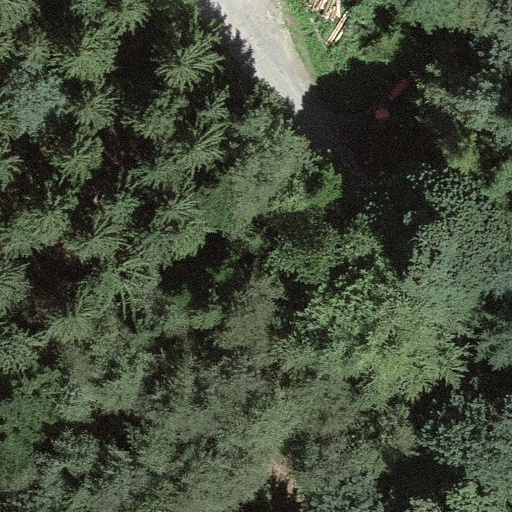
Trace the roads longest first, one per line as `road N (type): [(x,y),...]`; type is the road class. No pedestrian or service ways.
road 1 (track): [(178,0),(337,163),(420,264)]
road 2 (track): [(420,264),(399,511)]
road 3 (track): [(337,163),(448,49),(511,30)]
road 4 (track): [(420,264),(511,467)]
